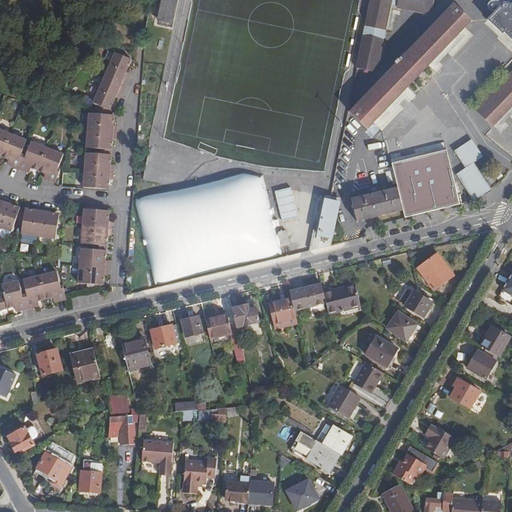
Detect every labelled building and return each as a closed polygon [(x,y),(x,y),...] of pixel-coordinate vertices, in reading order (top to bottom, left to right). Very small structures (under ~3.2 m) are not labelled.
[(178,0),(159,0),(155,19),(158,19),(158,24),(173,28),(178,0)] [(372,0),(358,72),(376,76),(379,64),(381,55),(386,30),(391,5),(396,6),(396,8),(402,9),(421,13),(429,15),(431,15),(434,0),(372,0)] [(488,19),(502,32),(503,30),(511,38),(511,2),(503,0),(501,0),(493,10),(486,17),(488,19)] [(501,0),(489,0),(488,1),(487,3),(487,5),(489,8),(490,9),(493,10),(501,0)] [(473,21),(457,5),(352,113),(359,120),(368,129),(374,123),(408,88),(429,66),(466,28),(473,21)] [(93,103),(98,104),(95,108),(95,112),(109,114),(111,110),(116,98),(119,99),(131,73),(127,72),(132,61),(133,59),(116,51),(103,80),(93,103)] [(511,70),(510,73),(475,110),(493,127),(511,106),(511,70)] [(109,114),(95,112),(89,112),(88,130),(86,146),(99,148),(99,153),(113,154),(114,139),(117,140),(118,125),(115,125),(116,114),(109,114)] [(0,156),(6,159),(9,160),(7,165),(30,173),(31,168),(46,174),(44,179),(55,183),(61,170),(61,168),(59,167),(65,153),(49,147),(32,140),(30,145),(26,144),(28,139),(11,133),(0,128),(0,156)] [(448,151),(392,163),(397,183),(398,187),(403,210),(405,218),(460,205),(448,151)] [(113,154),(99,153),(86,152),(84,171),(83,187),(110,189),(110,179),(114,180),(115,165),(112,165),(113,154)] [(403,210),(398,187),(352,197),(349,198),(356,222),(365,219),(403,210)] [(282,221),(299,217),(292,188),(276,192),(282,221)] [(309,251),(318,248),(330,246),(337,214),(340,198),(330,196),(325,195),(324,198),(323,198),(316,230),(313,230),(309,251)] [(0,228),(12,232),(16,221),(21,207),(17,205),(0,199),(0,228)] [(20,221),(23,222),(21,234),(38,237),(56,240),(59,224),(65,225),(67,214),(60,213),(34,209),(21,207),(16,221),(20,221)] [(81,244),(94,245),(93,247),(93,249),(100,250),(101,245),(108,246),(109,236),(111,236),(113,221),(110,221),(111,211),(84,209),(82,227),(81,244)] [(290,244),(287,230),(278,233),(281,246),(290,244)] [(109,275),(110,261),(107,260),(107,250),(100,250),(93,249),(81,249),(79,266),(78,283),(98,285),(104,285),(106,276),(109,275)] [(441,264),(445,261),(439,253),(419,267),(434,288),(450,277),(441,264)] [(454,274),(445,261),(441,264),(450,277),(454,274)] [(51,299),(53,298),(55,303),(67,301),(66,296),(63,284),(61,285),(57,270),(41,275),(23,279),(27,294),(22,295),(19,280),(1,284),(4,295),(0,295),(0,311),(15,307),(17,313),(40,307),(38,302),(41,301),(51,299)] [(511,273),(503,288),(511,293),(511,273)] [(325,290),(323,283),(291,291),(293,300),(296,310),(328,303),(325,290)] [(361,305),(357,286),(335,292),(333,287),(325,290),(328,303),(330,312),(361,305)] [(425,316),(434,301),(417,290),(416,292),(410,288),(402,301),(408,305),(408,306),(425,316)] [(273,318),(296,313),(296,310),(293,300),(270,305),(273,318)] [(241,306),(233,308),(238,328),(260,322),(256,308),(251,309),(249,304),(241,306)] [(406,341),(417,323),(398,313),(388,330),(406,341)] [(220,316),(205,320),(210,337),(232,333),(228,314),(220,316)] [(199,317),(182,320),(186,338),(203,334),(199,317)] [(181,343),(177,325),(152,331),(156,349),(181,343)] [(493,325),(482,344),(487,347),(499,354),(500,355),(511,336),(493,325)] [(239,362),(246,360),(240,335),(233,336),(239,362)] [(388,367),(398,349),(377,337),(367,355),(388,367)] [(144,338),(121,343),(127,371),(149,365),(144,338)] [(479,350),(469,367),(487,378),(499,354),(487,347),(484,352),(479,350)] [(57,350),(37,354),(42,376),(61,372),(57,350)] [(100,378),(93,351),(71,356),(77,383),(100,378)] [(372,392),(384,372),(367,361),(355,382),(372,392)] [(0,394),(8,398),(18,375),(0,367),(0,394)] [(467,405),(471,407),(481,389),(462,377),(452,396),(467,405)] [(349,417),(361,396),(341,384),(329,405),(349,417)] [(43,394),(49,393),(48,386),(41,387),(43,394)] [(130,410),(126,394),(110,398),(114,414),(130,410)] [(252,398),(247,399),(248,406),(257,405),(256,400),(255,396),(252,397),(252,398)] [(202,401),(195,402),(197,410),(204,410),(202,401)] [(172,406),(174,413),(183,412),(192,411),(197,410),(195,402),(172,406)] [(226,416),(238,415),(237,407),(227,408),(226,416)] [(226,416),(227,408),(211,409),(211,421),(226,422),(226,416)] [(182,421),(193,420),(192,411),(183,412),(182,421)] [(122,448),(131,447),(131,445),(137,445),(136,424),(135,425),(130,425),(129,417),(110,418),(109,441),(109,443),(121,442),(122,448)] [(287,422),(303,432),(307,426),(290,417),(287,422)] [(445,455),(457,435),(432,421),(428,431),(432,433),(426,444),(445,455)] [(27,428),(33,440),(39,436),(40,432),(37,427),(33,425),(27,428)] [(17,452),(21,450),(35,442),(33,440),(27,428),(26,426),(10,436),(15,443),(13,444),(17,452)] [(307,426),(303,432),(312,437),(316,432),(307,426)] [(339,453),(342,455),(353,437),(335,427),(333,430),(327,427),(318,441),(339,453)] [(312,437),(303,432),(294,448),(322,465),(326,458),(334,462),(339,453),(318,441),(312,437)] [(174,443),(143,441),(142,462),(161,463),(161,475),(172,476),(174,443)] [(21,450),(23,453),(37,445),(35,442),(21,450)] [(434,470),(439,460),(412,443),(408,451),(410,452),(405,462),(402,460),(395,472),(408,480),(413,472),(420,476),(426,465),(434,470)] [(498,451),(497,459),(508,460),(509,452),(498,451)] [(74,468),(48,452),(39,467),(57,478),(54,483),(62,488),(74,468)] [(186,460),(184,490),(197,491),(198,485),(198,482),(202,482),(207,483),(208,476),(216,477),(217,458),(207,458),(207,462),(186,460)] [(326,458),(322,465),(330,469),(334,462),(326,458)] [(94,473),(94,463),(94,460),(85,459),(84,472),(94,473)] [(103,463),(94,463),(94,473),(84,472),(83,472),(82,493),(101,494),(103,463)] [(251,481),(252,474),(241,473),(240,482),(251,483),(251,481)] [(320,499),(310,479),(288,490),(293,500),(297,499),(301,509),(320,499)] [(257,481),(251,481),(251,483),(250,503),(274,505),(276,483),(257,481)] [(251,483),(240,482),(228,482),(227,499),(241,500),(241,502),(250,503),(251,483)] [(404,511),(415,506),(403,484),(387,493),(396,511),(404,511)] [(455,500),(455,493),(446,492),(446,498),(429,497),(428,506),(426,506),(426,511),(435,511),(436,509),(436,506),(445,506),(445,510),(454,510),(455,500)] [(483,511),(484,500),(484,498),(478,498),(478,502),(455,500),(454,510),(453,511),(483,511)] [(501,511),(503,501),(484,500),(483,511),(501,511)]
